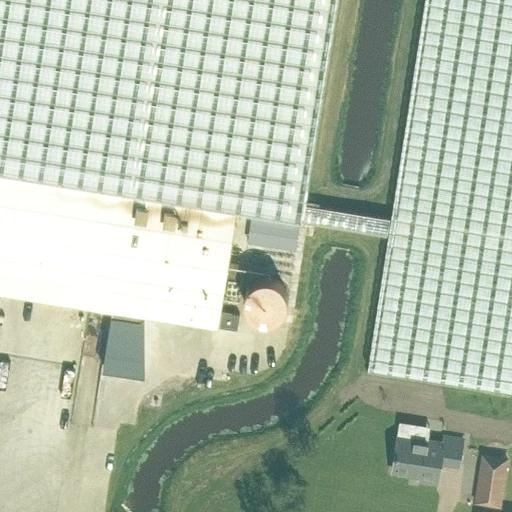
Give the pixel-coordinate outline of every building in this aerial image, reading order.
[(0,0),(0,169),(237,208),(300,218),(389,232),(391,216),(303,202),(335,0),(0,0)] [(389,232),(368,367),(511,388),(511,0),(425,0),(391,216),(389,232)] [(0,295),(1,290),(89,304),(112,308),(130,311),(142,313),(218,325),(221,309),(226,274),(236,276),(238,262),(229,260),(237,208),(0,169),(0,295)] [(247,275),(263,318),(295,307),(279,263),(247,275)] [(443,441),(398,434),(392,469),(420,473),(419,477),(437,480),(441,459),(459,462),(463,438),(444,435),(443,441)]
